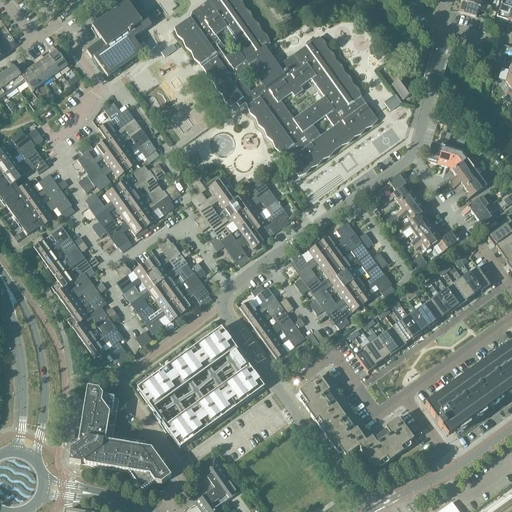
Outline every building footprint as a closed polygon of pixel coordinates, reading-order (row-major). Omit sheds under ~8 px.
[(190,18),(174,30),(177,37),(183,42),(185,49),(191,54),(194,60),(200,65),(204,63),(206,66),(202,69),(205,73),(208,80),(214,85),(216,92),(222,96),(225,103),(231,108),(237,104),(239,108),(249,101),(251,105),(247,108),(250,115),(256,119),(258,126),(264,131),(267,138),(272,143),(275,150),(281,155),(283,153),(288,160),(287,162),(299,178),(306,175),(311,169),(317,167),(322,161),(329,158),(334,153),(342,147),(349,144),(353,139),(360,136),(365,130),(372,128),(377,121),(365,105),(364,106),(359,99),(361,98),(358,90),(352,86),(350,79),(344,74),(341,67),(335,62),(333,55),(327,50),(324,43),(318,38),(304,49),(305,51),(302,53),(300,51),(300,52),(279,67),(265,48),(270,45),(267,37),(261,33),(258,26),(253,21),(250,14),(244,9),(242,2),(238,0),(211,0),(192,14),(195,18),(192,20),(190,18)] [(461,0),(461,2),(487,10),(488,6),(480,4),(481,0),(461,0)] [(507,23),(511,3),(511,0),(509,0),(509,4),(501,2),(496,20),(507,23)] [(487,10),(461,2),(457,13),(476,19),(478,12),(486,14),(487,10)] [(134,29),(146,20),(136,5),(131,9),(127,3),(121,7),(119,5),(113,9),(115,12),(104,20),(102,17),(96,21),(98,24),(92,28),(101,42),(86,53),(91,60),(93,58),(108,78),(143,53),(133,39),(141,34),(140,31),(137,33),(134,29)] [(148,49),(144,43),(139,46),(143,52),(148,49)] [(161,54),(164,59),(176,51),(172,46),(161,54)] [(48,57),(59,73),(67,67),(56,51),(56,52),(53,48),(49,51),(52,55),(48,57)] [(41,56),(37,59),(51,79),(59,73),(48,57),(44,60),(41,56)] [(37,59),(33,62),(36,66),(28,71),(34,79),(38,76),(43,84),(51,79),(37,59)] [(9,70),(2,76),(7,84),(11,81),(17,89),(24,83),(25,83),(18,73),(14,67),(13,68),(11,64),(6,67),(9,70)] [(34,79),(28,71),(25,74),(22,70),(18,73),(25,83),(24,83),(31,93),(43,84),(38,76),(34,79)] [(0,90),(5,97),(17,89),(11,81),(7,84),(2,76),(0,77),(0,90)] [(413,94),(402,79),(393,86),(404,101),(413,94)] [(398,99),(386,108),(390,112),(399,106),(400,105),(401,104),(398,99)] [(104,111),(107,116),(116,109),(113,104),(104,111)] [(121,115),(116,109),(107,116),(111,122),(116,119),(121,126),(114,130),(109,123),(98,131),(105,141),(133,122),(126,111),(121,115)] [(137,126),(133,122),(105,141),(113,152),(124,144),(119,137),(125,132),(131,139),(143,130),(139,125),(137,126)] [(0,164),(39,136),(35,130),(24,138),(21,133),(11,141),(16,148),(9,153),(4,145),(0,148),(0,164),(1,164),(0,164)] [(124,144),(113,152),(120,162),(148,142),(144,137),(147,136),(143,130),(131,139),(136,146),(129,151),(124,144)] [(43,141),(39,136),(0,164),(1,164),(8,174),(19,166),(14,159),(20,154),(25,161),(36,154),(32,149),(43,141)] [(437,166),(444,140),(440,139),(438,146),(431,144),(426,163),(437,166)] [(437,166),(448,169),(453,151),(446,149),(448,141),(444,140),(437,166)] [(113,152),(105,141),(95,149),(100,156),(93,161),(88,154),(93,151),(89,145),(79,152),(83,157),(78,161),(85,171),(96,164),(102,159),(113,152)] [(148,142),(120,162),(128,172),(138,165),(133,157),(140,152),(149,165),(159,158),(148,142)] [(450,170),(451,172),(467,161),(461,153),(453,151),(448,169),(450,170)] [(78,184),(82,189),(120,162),(113,152),(102,159),(107,166),(101,171),(96,164),(85,171),(89,176),(78,184)] [(19,166),(8,174),(15,184),(26,177),(21,169),(28,164),(33,172),(35,171),(38,176),(48,169),(44,163),(43,164),(36,154),(19,166)] [(449,183),(451,186),(473,170),(467,161),(451,172),(456,178),(449,183)] [(120,162),(82,189),(86,196),(97,188),(100,192),(110,185),(105,177),(111,173),(117,180),(128,172),(120,162)] [(116,188),(123,198),(162,171),(158,165),(147,173),(143,168),(133,176),(139,183),(132,188),(127,180),(116,188)] [(460,184),(464,190),(480,179),(473,170),(451,186),(454,189),(460,184)] [(123,198),(131,209),(142,201),(136,194),(143,189),(148,196),(158,189),(155,184),(166,176),(162,171),(123,198)] [(280,174),(288,185),(293,182),(285,171),(280,174)] [(0,199),(27,237),(39,228),(0,173),(0,199)] [(411,183),(404,174),(382,190),(385,193),(391,189),(395,194),(407,186),(411,183)] [(17,192),(28,207),(39,199),(56,187),(48,177),(38,184),(44,191),(37,196),(28,184),(17,192)] [(199,212),(226,192),(229,196),(234,192),(224,178),(219,181),(208,189),(213,197),(206,202),(201,195),(206,191),(202,186),(192,193),(196,198),(191,201),(191,202),(194,205),(199,212)] [(480,179),(464,190),(468,195),(462,200),(464,204),(486,188),(480,179)] [(189,188),(192,193),(202,186),(198,180),(189,188)] [(234,202),(241,212),(268,193),(265,188),(267,186),(263,180),(251,189),(256,197),(249,202),(244,194),(234,202)] [(68,187),(64,181),(56,187),(46,195),(51,202),(44,207),(39,199),(28,207),(35,217),(63,198),(60,193),(68,187)] [(142,201),(131,209),(138,219),(177,191),(173,186),(162,194),(158,189),(148,196),(153,203),(147,208),(142,201)] [(413,194),(407,186),(395,194),(384,201),(387,205),(394,200),(398,206),(413,194)] [(85,203),(96,218),(123,198),(116,188),(105,196),(111,204),(104,208),(95,195),(85,203)] [(173,210),(170,205),(179,198),(181,197),(177,191),(138,219),(146,229),(156,222),(163,217),(173,210)] [(194,222),(198,228),(216,215),(211,208),(218,203),(223,210),(234,202),(226,192),(199,212),(202,217),(194,222)] [(241,212),(248,223),(259,215),(254,208),(261,203),(266,210),(278,201),(275,196),(272,197),(268,193),(241,212)] [(413,194),(398,206),(402,211),(395,216),(397,219),(419,203),(413,194)] [(490,206),(483,197),(461,213),(463,217),(470,212),(474,218),(490,206)] [(63,198),(35,217),(43,228),(54,220),(49,214),(56,209),(64,221),(74,213),(63,198)] [(115,209),(120,216),(131,209),(123,198),(96,218),(99,223),(91,229),(95,234),(113,221),(108,214),(115,209)] [(266,225),(271,222),(277,218),(282,214),(283,213),(280,208),(282,207),(278,201),(266,210),(259,215),(248,223),(256,233),(261,229),(266,225)] [(210,227),(213,232),(241,212),(234,202),(223,210),(228,217),(221,222),(216,215),(198,228),(202,233),(210,227)] [(406,218),(410,223),(422,215),(426,212),(419,203),(397,219),(400,222),(406,218)] [(474,232),(496,216),(490,206),(474,218),(478,223),(471,228),(474,232)] [(118,228),(113,221),(95,234),(99,240),(107,234),(111,239),(138,219),(131,209),(120,216),(125,224),(118,228)] [(217,237),(209,243),(213,248),(231,235),(238,230),(248,223),(241,212),(213,232),(217,237)] [(282,214),(277,218),(284,228),(289,225),(282,214)] [(409,229),(413,235),(428,224),(422,215),(410,223),(399,230),(402,234),(409,229)] [(277,218),(271,222),(279,232),(284,228),(277,218)] [(138,219),(111,239),(122,254),(132,247),(123,235),(130,230),(135,237),(146,229),(138,219)] [(271,222),(266,225),(274,236),(279,232),(271,222)] [(318,245),(326,255),(353,235),(346,225),(343,227),(340,222),(330,228),(334,234),(336,233),(341,240),(335,244),(329,237),(318,245)] [(225,248),(228,253),(256,233),(248,223),(238,230),(243,238),(236,242),(231,235),(213,248),(217,254),(225,248)] [(410,245),(412,248),(435,232),(428,224),(413,235),(417,240),(410,245)] [(266,225),(261,229),(269,239),(274,236),(266,225)] [(506,226),(488,239),(494,248),(511,234),(511,235),(506,226)] [(33,249),(41,259),(68,240),(61,229),(51,236),(56,244),(49,248),(40,236),(31,243),(34,248),(33,249)] [(256,233),(228,253),(239,268),(249,261),(240,249),(247,244),(252,251),(269,239),(261,229),(256,233)] [(425,253),(436,245),(435,245),(441,241),(435,232),(412,248),(415,252),(421,247),(425,253)] [(435,245),(436,245),(442,254),(464,238),(462,235),(455,239),(451,233),(441,241),(435,245)] [(511,247),(511,234),(494,248),(495,248),(501,255),(511,247)] [(357,240),(353,235),(326,255),(333,265),(344,258),(339,251),(346,246),(351,253),(369,240),(365,235),(357,240)] [(41,259),(48,270),(59,262),(54,255),(61,250),(66,257),(84,244),(80,239),(72,244),(68,240),(41,259)] [(155,257),(144,265),(151,275),(162,267),(162,268),(169,263),(179,255),(168,240),(158,247),(167,260),(160,264),(155,257)] [(333,265),(341,276),(368,256),(365,251),(373,246),(369,240),(351,253),(356,260),(349,265),(344,258),(333,265)] [(59,262),(48,270),(55,280),(83,260),(80,255),(88,250),(84,244),(66,257),(71,264),(64,269),(59,262)] [(303,256),(299,251),(290,258),(293,263),(291,265),(298,275),(326,255),(318,245),(308,253),(303,256)] [(511,260),(511,247),(501,255),(507,263),(505,264),(506,265),(511,260)] [(151,275),(159,285),(186,266),(183,261),(191,255),(187,250),(179,255),(169,263),(174,270),(167,275),(162,268),(162,267),(151,275)] [(323,273),(333,265),(326,255),(298,275),(302,280),(294,285),(298,291),(316,278),(311,271),(317,266),(323,273)] [(341,276),(348,286),(359,278),(354,271),(360,266),(366,273),(384,261),(380,255),(372,261),(368,256),(341,276)] [(86,265),(83,260),(55,280),(58,284),(51,289),(56,295),(67,287),(73,283),(74,282),(69,275),(75,270),(80,277),(99,265),(94,259),(86,265)] [(364,285),(359,278),(348,286),(355,296),(383,277),(379,272),(387,266),(384,261),(366,273),(371,281),(364,285)] [(127,269),(124,264),(114,271),(118,276),(127,269)] [(151,275),(144,265),(133,273),(138,280),(132,285),(127,278),(131,274),(127,269),(118,276),(121,281),(116,284),(124,295),(134,288),(141,283),(151,275)] [(159,285),(166,296),(177,288),(172,281),(178,276),(184,283),(202,270),(198,265),(190,270),(186,266),(159,285)] [(341,276),(333,265),(323,273),(328,280),(321,285),(316,278),(298,291),(302,296),(310,291),(313,295),(341,276)] [(469,275),(481,291),(480,292),(481,293),(485,290),(490,287),(477,269),(470,274),(469,275)] [(95,275),(91,270),(74,282),(73,283),(79,290),(72,294),(67,288),(56,295),(63,305),(91,286),(87,281),(95,275)] [(182,295),(177,288),(166,296),(173,306),(201,286),(197,281),(205,276),(202,270),(184,283),(189,290),(182,295)] [(473,297),(480,292),(481,291),(469,275),(470,274),(469,274),(461,280),(473,297)] [(128,300),(131,305),(159,285),(151,275),(141,283),(146,290),(139,295),(134,288),(124,295),(121,297),(125,302),(128,300)] [(309,306),(313,311),(331,299),(325,291),(332,287),(337,294),(348,286),(341,276),(313,295),(317,300),(309,306)] [(383,277),(355,296),(363,307),(374,299),(368,292),(375,287),(384,299),(394,292),(383,277)] [(461,280),(453,285),(453,286),(454,286),(466,302),(473,297),(461,280)] [(94,290),(91,286),(63,305),(70,316),(81,308),(76,301),(83,296),(88,303),(98,296),(106,290),(102,285),(94,290)] [(155,303),(166,296),(159,285),(131,305),(135,310),(132,312),(136,317),(149,308),(143,301),(150,296),(155,303)] [(201,286),(173,306),(181,316),(192,309),(186,301),(193,296),(202,309),(212,302),(201,286)] [(355,296),(348,286),(337,294),(342,301),(336,306),(331,299),(313,311),(316,317),(324,311),(328,316),(355,296)] [(459,309),(464,305),(467,303),(466,302),(454,286),(453,286),(446,291),(459,309)] [(264,292),(260,287),(255,291),(251,294),(255,299),(250,303),(250,302),(239,310),(246,320),(274,301),(266,290),(264,292)] [(446,291),(439,296),(450,313),(451,315),(454,312),(459,309),(446,291)] [(443,318),(450,313),(439,296),(439,295),(430,301),(443,318)] [(101,301),(98,296),(88,303),(81,308),(70,316),(72,319),(67,323),(72,330),(88,318),(83,311),(90,306),(95,313),(108,305),(104,299),(101,301)] [(149,308),(136,317),(140,323),(143,321),(146,326),(173,306),(166,296),(155,303),(160,310),(154,315),(149,308)] [(352,314),(363,307),(355,296),(328,316),(335,327),(339,332),(349,324),(345,319),(352,314)] [(246,320),(254,331),(265,323),(260,316),(266,311),(271,318),(289,305),(285,300),(277,305),(274,301),(246,320)] [(430,301),(422,307),(423,308),(423,307),(435,324),(436,323),(443,318),(430,301)] [(270,330),(265,323),(254,331),(261,341),(289,321),(285,316),(293,311),(289,305),(271,318),(277,325),(270,330)] [(173,306),(146,326),(153,336),(163,329),(158,322),(165,317),(170,324),(181,316),(173,306)] [(428,329),(427,330),(428,331),(432,328),(437,325),(436,323),(435,324),(423,307),(423,308),(416,312),(416,313),(428,329)] [(115,314),(112,309),(103,315),(100,310),(95,313),(89,318),(72,330),(79,340),(91,332),(85,325),(92,320),(97,327),(115,314)] [(408,319),(408,318),(420,335),(421,334),(427,330),(428,329),(416,313),(416,312),(407,318),(408,319)] [(119,320),(115,314),(97,327),(102,334),(96,339),(91,332),(79,340),(87,350),(115,330),(111,326),(119,320)] [(401,324),(412,340),(412,341),(413,342),(418,338),(422,336),(421,334),(420,335),(408,318),(408,319),(401,323),(401,324)] [(261,341),(268,351),(279,343),(274,336),(281,331),(286,338),(296,331),(296,332),(304,326),(300,320),(292,326),(289,321),(261,341)] [(392,329),(393,329),(405,346),(406,345),(412,341),(412,340),(401,324),(401,323),(401,322),(392,329)] [(231,344),(224,334),(224,333),(221,329),(204,342),(202,343),(183,357),(181,358),(149,382),(147,383),(137,390),(147,404),(231,344)] [(398,352),(403,349),(406,346),(406,345),(405,346),(393,329),(392,329),(385,334),(398,352)] [(94,361),(97,364),(104,358),(104,357),(105,353),(102,348),(108,343),(112,347),(108,350),(112,355),(122,348),(118,343),(122,341),(115,330),(87,350),(94,361)] [(300,336),(296,332),(296,331),(286,338),(279,343),(268,351),(276,362),(287,354),(294,349),(306,340),(302,334),(300,336)] [(140,337),(147,346),(152,343),(145,333),(140,337)] [(385,334),(379,339),(378,340),(390,356),(389,357),(390,358),(394,356),(398,352),(385,334)] [(147,346),(140,337),(135,340),(142,350),(147,346)] [(378,339),(370,345),(382,362),(389,357),(390,356),(378,340),(379,339),(378,339)] [(455,434),(511,392),(511,344),(425,407),(441,430),(442,430),(446,437),(453,432),(455,434)] [(370,345),(362,350),(362,351),(363,351),(375,367),(382,362),(370,345)] [(112,355),(116,360),(126,354),(122,348),(112,355)] [(375,367),(363,351),(362,351),(355,356),(367,374),(373,371),(376,368),(375,367)] [(126,354),(116,360),(120,366),(129,359),(126,354)] [(264,389),(259,383),(259,382),(254,375),(170,436),(179,449),(183,445),(201,432),(202,434),(261,392),(264,389)] [(315,423),(318,420),(326,431),(322,433),(333,448),(336,446),(345,458),(359,448),(373,469),(386,460),(389,463),(403,453),(403,452),(409,448),(406,445),(413,440),(398,419),(385,429),(386,431),(374,440),(372,438),(366,443),(357,430),(354,431),(327,393),(329,392),(319,378),(298,393),(308,406),(304,408),(315,423)] [(155,484),(161,485),(171,478),(145,442),(113,437),(117,399),(115,399),(115,398),(103,396),(99,391),(87,389),(79,437),(83,443),(71,452),(69,464),(128,473),(128,474),(142,493),(155,484)] [(222,457),(215,462),(219,467),(225,462),(222,457)] [(194,475),(208,495),(195,504),(200,511),(221,511),(219,508),(238,494),(219,467),(215,462),(215,461),(194,475)]
